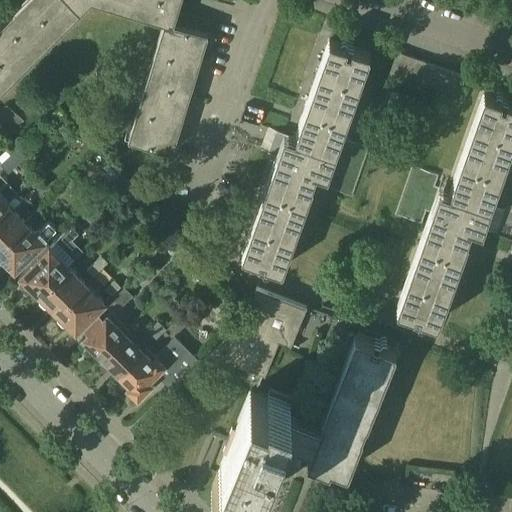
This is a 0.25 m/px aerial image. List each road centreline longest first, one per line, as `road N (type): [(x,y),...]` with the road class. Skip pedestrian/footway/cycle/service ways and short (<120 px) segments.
road 1 (residential): [(159,511),(0,353)]
road 2 (residential): [(511,54),(357,0)]
